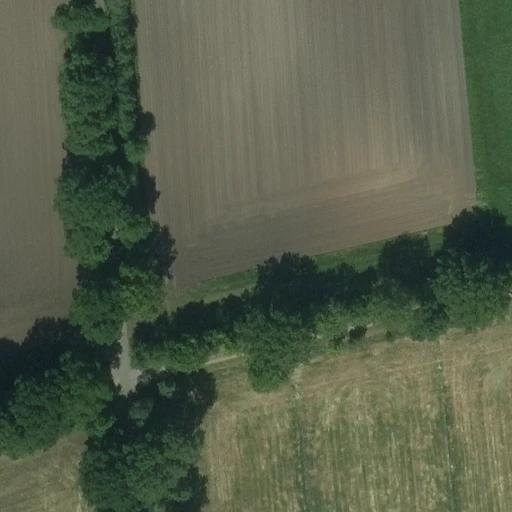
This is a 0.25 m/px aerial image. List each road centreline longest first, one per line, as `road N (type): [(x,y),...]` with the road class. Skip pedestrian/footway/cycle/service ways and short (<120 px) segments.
road 1 (track): [(511,291),(127,383)]
road 2 (unclassified): [(101,0),(127,383)]
road 3 (unclassified): [(0,426),(127,383)]
road 4 (unclassified): [(140,511),(127,383)]
